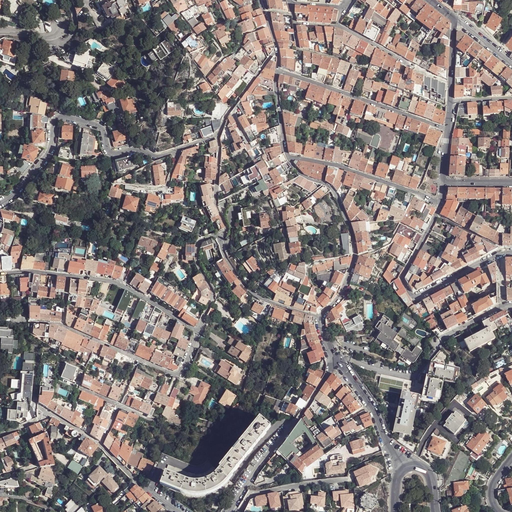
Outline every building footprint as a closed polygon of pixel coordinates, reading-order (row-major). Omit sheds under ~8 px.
[(102,7),(108,18),(111,16),(113,19),(116,17),(117,19),(126,14),(125,13),(127,12),(125,7),(127,6),(127,5),(126,4),(124,1),(126,0),(117,0),(117,3),(114,2),(113,1),(111,2),(108,2),(108,4),(106,3),(105,5),(102,7)] [(378,3),(373,0),(369,0),(366,5),(373,10),(378,3)] [(428,6),(420,0),(419,0),(413,8),(413,9),(412,10),(416,13),(419,16),(428,6)] [(453,8),(446,0),(442,0),(442,2),(452,10),(453,8)] [(176,10),(178,12),(179,12),(186,9),(182,1),(173,5),(176,10)] [(283,12),(282,3),(274,2),(269,1),(270,11),(283,12)] [(290,13),(287,3),(282,3),(283,12),(290,13)] [(380,16),(386,9),(382,6),(378,3),(373,10),(372,11),(375,13),(380,16)] [(400,10),(407,16),(409,13),(411,11),(404,5),(402,8),(400,10)] [(435,12),(428,6),(419,16),(417,19),(425,26),(435,12)] [(238,9),(241,16),(250,13),(249,12),(247,7),(244,8),(244,7),(241,8),(238,9)] [(295,7),(295,14),(306,15),(309,15),(308,9),(307,9),(301,7),(295,7)] [(307,7),(307,9),(308,9),(309,15),(308,23),(316,23),(319,8),(307,7)] [(361,11),(354,7),(350,12),(354,15),(358,16),(361,11)] [(196,18),(198,17),(192,8),(189,10),(195,18),(196,18)] [(316,23),(331,24),(332,22),(332,19),(334,11),(334,10),(319,8),(316,23)] [(229,10),(224,12),(228,21),(230,20),(233,19),(235,19),(231,9),(229,10)] [(260,9),(253,12),(254,17),(255,19),(263,16),(260,9)] [(388,22),(393,14),(392,13),(386,9),(380,16),(388,22)] [(184,18),(187,22),(194,19),(195,18),(189,10),(187,11),(181,14),(184,18)] [(365,19),(371,22),(375,13),(372,11),(370,10),(365,19)] [(390,23),(393,25),(395,23),(402,14),(397,10),(393,14),(388,22),(390,23)] [(162,21),(168,16),(165,12),(159,18),(162,21)] [(207,15),(211,23),(215,20),(211,12),(207,15)] [(425,26),(433,32),(433,31),(435,28),(443,18),(435,12),(425,26)] [(495,12),(494,12),(493,12),(491,16),(487,23),(490,25),(494,27),(495,28),(499,22),(502,17),(500,16),(495,12)] [(250,21),(252,20),(251,18),(250,13),(241,16),(243,23),(250,21)] [(375,13),(371,22),(370,24),(372,26),(374,22),(383,28),(382,30),(385,32),(390,23),(388,22),(380,16),(375,13)] [(407,16),(415,22),(417,19),(414,16),(409,13),(407,16)] [(273,23),(283,24),(283,20),(283,16),(271,14),(273,23)] [(201,17),(206,27),(210,25),(212,24),(211,23),(207,15),(201,17)] [(168,16),(162,21),(167,27),(173,23),(173,22),(171,20),(168,16)] [(266,25),(263,16),(255,19),(253,20),(256,29),(266,25)] [(443,18),(435,28),(439,31),(442,34),(447,29),(450,31),(451,24),(443,18)] [(193,30),(199,26),(194,19),(187,22),(191,27),(193,30)] [(369,25),(364,22),(360,20),(359,22),(357,27),(355,31),(364,36),(369,25)] [(253,30),(250,21),(243,23),(242,23),(241,23),(237,25),(241,34),(244,33),(253,30)] [(355,31),(357,27),(352,24),(348,22),(346,26),(355,31)] [(167,27),(173,34),(175,33),(179,30),(173,23),(167,27)] [(275,32),(284,33),(284,30),(283,24),(273,23),(275,32)] [(379,44),(384,47),(394,27),(394,26),(393,25),(390,23),(385,32),(384,34),(384,35),(379,44)] [(223,24),(217,26),(219,32),(219,33),(221,32),(225,30),(223,24)] [(201,33),(205,31),(201,25),(199,26),(193,30),(196,33),(197,35),(201,33)] [(375,42),(380,31),(372,27),(369,25),(364,36),(375,42)] [(258,31),(261,41),(262,41),(271,38),(267,28),(258,31)] [(325,28),(316,28),(317,35),(318,42),(327,41),(325,28)] [(335,29),(325,28),(327,41),(327,42),(334,43),(335,29)] [(344,32),(335,29),(334,43),(334,47),(342,48),(343,42),(344,32)] [(450,31),(447,29),(442,34),(450,39),(450,31)] [(286,41),(286,33),(284,33),(275,32),(277,40),(286,41)] [(299,41),(308,42),(308,40),(307,34),(298,32),(299,41)] [(352,37),(344,32),(343,42),(348,44),(352,37)] [(466,36),(460,32),(457,33),(457,41),(460,43),(466,36)] [(228,42),(223,33),(222,34),(217,37),(219,41),(221,45),(224,44),(226,43),(228,42)] [(251,45),(256,43),(255,41),(253,35),(252,33),(246,35),(247,36),(249,41),(251,45)] [(187,40),(186,41),(190,46),(199,41),(203,48),(207,46),(204,41),(203,42),(199,37),(195,39),(194,37),(193,35),(188,39),(187,40)] [(387,48),(395,53),(398,44),(400,42),(400,41),(402,37),(398,35),(392,47),(389,45),(387,48)] [(474,42),(466,36),(460,43),(458,46),(457,48),(465,54),(467,51),(474,42)] [(171,42),(167,37),(164,40),(165,41),(159,46),(160,47),(154,52),(153,51),(148,55),(154,63),(158,60),(157,58),(158,57),(161,61),(176,49),(173,45),(174,44),(172,41),(171,42)] [(361,41),(352,37),(348,44),(347,47),(356,51),(361,41)] [(271,38),(262,41),(262,43),(269,57),(274,50),(274,48),(271,38)] [(440,39),(438,46),(442,46),(450,47),(450,41),(440,39)] [(411,45),(411,46),(412,47),(416,49),(418,50),(419,48),(420,45),(413,40),(411,45)] [(5,41),(3,46),(2,53),(1,55),(4,55),(3,60),(9,62),(10,57),(13,58),(17,44),(5,41)] [(189,54),(203,48),(199,41),(190,46),(186,41),(181,44),(184,48),(186,50),(188,51),(188,53),(189,54)] [(251,45),(249,41),(245,45),(244,47),(243,48),(247,53),(248,52),(250,50),(252,48),(251,45)] [(300,48),(309,49),(312,50),(311,42),(308,42),(299,41),(300,48)] [(369,46),(361,41),(356,51),(362,54),(364,56),(369,46)] [(254,53),(262,51),(260,48),(258,42),(256,43),(251,45),(252,48),(254,51),(254,53)] [(483,49),(474,42),(467,51),(475,58),(483,49)] [(395,53),(406,58),(409,51),(409,50),(398,44),(395,53)] [(377,50),(369,46),(364,56),(373,61),(377,50)] [(450,47),(442,46),(442,48),(441,58),(449,59),(450,47)] [(236,56),(234,57),(238,61),(236,63),(238,64),(245,57),(247,59),(247,58),(249,56),(250,56),(247,53),(243,48),(241,50),(235,56),(236,56)] [(465,54),(457,48),(456,48),(456,55),(462,58),(465,54)] [(485,51),(483,49),(475,58),(472,63),(474,65),(478,60),(479,59),(485,51)] [(294,60),(293,51),(292,51),(288,51),(280,50),(282,59),(292,60),(294,60)] [(387,55),(377,50),(373,61),(370,67),(370,68),(379,71),(381,72),(382,68),(383,65),(387,55)] [(406,58),(413,62),(415,58),(416,57),(416,55),(414,54),(413,54),(409,51),(406,58)] [(492,56),(485,51),(479,59),(485,63),(486,64),(492,56)] [(198,52),(191,57),(193,60),(196,64),(199,70),(205,78),(208,74),(210,71),(213,68),(202,56),(203,55),(198,52)] [(73,63),(73,65),(85,69),(86,67),(86,66),(87,61),(89,57),(88,57),(79,54),(76,53),(74,58),(73,63)] [(258,56),(262,65),(268,58),(265,53),(258,56)] [(312,55),(304,53),(304,55),(304,61),(304,64),(312,65),(312,55)] [(95,56),(89,54),(88,57),(89,57),(87,61),(93,63),(94,61),(95,56)] [(312,55),(312,65),(319,66),(320,67),(323,57),(312,55)] [(387,55),(383,65),(389,67),(392,68),(396,69),(398,62),(387,55)] [(500,62),(492,56),(486,64),(484,65),(485,66),(492,71),(500,62)] [(247,71),(253,63),(247,58),(247,59),(245,57),(238,64),(238,65),(240,66),(241,66),(247,71)] [(276,58),(273,57),(264,69),(274,73),(276,62),(276,58)] [(332,60),(323,57),(320,67),(319,69),(328,72),(332,60)] [(229,71),(234,62),(231,60),(228,58),(226,58),(225,59),(227,61),(224,65),(228,70),(229,71)] [(449,59),(441,58),(441,60),(441,62),(438,62),(437,66),(439,67),(442,68),(449,70),(449,59)] [(282,68),(292,71),(292,64),(292,60),(282,59),(282,68)] [(294,73),(303,76),(304,67),(304,64),(304,61),(295,60),(295,64),(294,73)] [(341,62),(332,60),(328,72),(327,73),(327,74),(330,75),(331,72),(337,74),(337,73),(341,62)] [(350,64),(341,61),(341,62),(337,73),(341,74),(346,76),(350,64)] [(115,70),(104,62),(97,72),(108,80),(115,70)] [(224,74),(228,70),(224,65),(222,62),(220,65),(218,66),(219,67),(224,74)] [(507,68),(500,62),(492,71),(500,77),(507,68)] [(255,65),(253,63),(247,71),(248,72),(254,76),(258,71),(253,68),(255,65)] [(474,65),(472,63),(470,65),(469,67),(468,67),(467,69),(470,69),(470,77),(470,79),(473,79),(477,74),(476,72),(479,68),(474,65)] [(232,73),(233,75),(240,66),(238,65),(232,73)] [(435,74),(439,67),(437,66),(433,65),(429,71),(435,74)] [(234,75),(239,79),(243,74),(247,71),(241,66),(239,70),(238,69),(234,75)] [(213,74),(218,81),(222,76),(224,77),(225,75),(224,74),(219,67),(215,71),(213,74)] [(466,79),(466,69),(461,68),(455,68),(455,79),(457,78),(462,78),(464,79),(466,79)] [(511,76),(511,71),(507,68),(500,77),(506,83),(511,76)] [(264,69),(259,75),(261,76),(273,81),(274,73),(264,69)] [(359,73),(351,69),(350,72),(350,73),(344,90),(352,93),(359,73)] [(75,73),(62,70),(60,82),(73,84),(75,73)] [(375,73),(369,71),(367,78),(372,80),(375,73)] [(385,81),(391,83),(394,74),(394,73),(391,72),(389,71),(385,81)] [(479,73),(474,79),(481,79),(491,87),(495,83),(497,81),(493,78),(492,79),(488,76),(483,72),(482,71),(480,74),(479,73)] [(247,86),(254,76),(248,72),(247,74),(241,81),(247,86)] [(213,86),(218,81),(213,74),(213,73),(210,76),(208,79),(213,86)] [(241,81),(247,74),(246,73),(244,75),(243,74),(239,79),(240,80),(241,81)] [(337,73),(337,74),(335,79),(335,80),(333,86),(337,87),(341,74),(337,73)] [(401,80),(402,76),(400,76),(395,74),(394,74),(391,83),(390,86),(398,89),(401,80)] [(424,77),(416,74),(415,84),(415,86),(416,86),(424,87),(424,77)] [(107,83),(116,91),(120,88),(125,83),(116,75),(107,83)] [(225,86),(231,90),(237,83),(240,80),(239,79),(234,75),(233,75),(231,78),(225,86)] [(273,81),(261,76),(260,79),(261,81),(260,83),(273,88),(273,81)] [(279,83),(289,85),(290,78),(280,76),(279,83)] [(445,100),(446,85),(424,77),(424,87),(424,90),(431,93),(438,95),(438,97),(445,100)] [(301,82),(290,78),(289,85),(299,88),(301,82)] [(326,84),(333,86),(335,80),(328,78),(326,84)] [(367,78),(364,86),(365,86),(373,89),(375,82),(375,81),(372,80),(367,78)] [(236,94),(238,96),(247,86),(241,81),(240,80),(237,83),(239,85),(233,92),(234,93),(236,94)] [(400,90),(404,91),(404,89),(406,82),(401,80),(398,89),(400,90)] [(404,89),(414,93),(414,92),(414,88),(415,86),(415,84),(409,81),(407,80),(406,82),(404,89)] [(310,85),(301,82),(299,88),(307,91),(308,91),(310,85)] [(372,89),(380,91),(381,86),(382,85),(375,82),(373,89),(372,89)] [(212,91),(207,83),(200,86),(204,94),(212,91)] [(264,96),(265,96),(266,93),(266,92),(266,90),(262,88),(263,85),(260,84),(251,95),(253,96),(260,96),(264,96)] [(246,93),(249,95),(256,86),(254,86),(252,85),(246,93)] [(319,88),(310,85),(308,91),(307,93),(306,98),(313,101),(319,88)] [(502,87),(502,88),(499,85),(498,85),(496,87),(491,87),(492,94),(492,96),(502,96),(502,87)] [(225,86),(220,93),(219,95),(222,100),(225,96),(228,99),(231,96),(234,93),(233,92),(231,90),(225,86)] [(464,90),(464,86),(455,86),(455,99),(464,98),(464,91),(464,90)] [(326,90),(319,88),(313,101),(326,105),(329,99),(330,100),(332,93),(326,90)] [(99,98),(101,98),(103,97),(105,102),(106,105),(113,102),(114,102),(110,93),(107,95),(106,93),(101,91),(98,93),(97,94),(97,96),(97,97),(99,98)] [(387,94),(380,91),(377,100),(376,101),(384,104),(387,94)] [(384,104),(392,107),(395,96),(396,94),(388,91),(388,92),(387,94),(384,104)] [(97,94),(96,92),(87,96),(92,107),(97,105),(96,102),(100,100),(99,99),(100,99),(102,99),(104,103),(105,102),(103,97),(101,98),(99,98),(97,97),(97,96),(97,94)] [(330,100),(328,104),(336,107),(335,109),(334,109),(332,114),(338,116),(341,106),(343,100),(341,100),(342,96),(332,93),(330,100)] [(237,104),(239,108),(241,106),(248,97),(245,94),(237,104)] [(26,105),(29,106),(28,111),(28,113),(41,115),(43,116),(46,103),(40,102),(36,101),(37,99),(37,98),(27,96),(26,105)] [(399,109),(402,99),(398,97),(395,96),(392,107),(399,109)] [(120,99),(125,115),(130,114),(129,110),(135,108),(133,99),(128,101),(126,97),(125,97),(120,99)] [(353,100),(344,97),(343,100),(341,106),(345,107),(350,109),(353,100)] [(241,106),(239,108),(241,111),(242,111),(249,108),(248,99),(244,103),(244,104),(241,106)] [(399,109),(409,112),(410,107),(412,102),(409,100),(408,100),(402,99),(399,109)] [(416,115),(424,118),(428,105),(428,103),(428,102),(429,101),(426,99),(424,104),(419,102),(417,109),(416,115)] [(291,117),(294,117),(301,100),(298,100),(291,117)] [(409,112),(416,115),(417,109),(419,102),(412,100),(412,102),(410,107),(409,112)] [(355,101),(351,113),(352,114),(362,117),(366,104),(355,101)] [(112,109),(114,116),(120,115),(118,108),(116,107),(113,102),(106,105),(109,110),(112,109)] [(498,107),(498,102),(490,103),(490,107),(490,114),(498,113),(498,109),(498,107)] [(221,111),(221,104),(220,104),(218,104),(215,104),(213,103),(212,115),(221,116),(221,111)] [(478,115),(477,104),(468,105),(468,115),(478,115)] [(369,105),(366,115),(367,115),(395,125),(399,116),(369,105)] [(424,118),(432,121),(436,109),(436,108),(428,105),(424,118)] [(468,115),(468,105),(460,105),(458,117),(468,115)] [(338,117),(342,118),(343,116),(343,114),(344,111),(347,112),(347,111),(344,110),(345,107),(341,106),(338,116),(338,117)] [(167,107),(167,115),(181,115),(180,107),(167,107)] [(246,119),(253,116),(249,108),(242,111),(246,119)] [(444,125),(447,113),(436,109),(432,121),(444,125)] [(96,119),(100,120),(104,114),(99,111),(96,119)] [(256,114),(257,117),(254,118),(251,119),(254,125),(255,125),(257,132),(257,134),(267,130),(265,123),(264,113),(259,114),(256,114)] [(113,133),(116,142),(120,141),(120,143),(126,142),(125,140),(127,139),(121,114),(120,115),(114,116),(118,129),(115,130),(116,132),(113,133)] [(285,125),(294,128),(297,119),(297,118),(294,117),(291,117),(285,115),(283,114),(285,125)] [(367,115),(366,118),(394,128),(395,125),(367,115)] [(41,123),(41,117),(31,116),(31,128),(40,129),(41,123)] [(250,130),(251,130),(250,128),(246,120),(243,116),(238,119),(244,130),(247,128),(248,131),(250,130)] [(408,119),(400,116),(396,127),(405,130),(408,119)] [(343,127),(346,119),(344,119),(342,118),(338,117),(336,124),(343,127)] [(421,123),(408,119),(405,130),(404,130),(418,134),(418,133),(421,123)] [(212,121),(214,133),(220,127),(221,124),(221,120),(212,121)] [(418,133),(427,135),(430,130),(431,127),(421,123),(418,133)] [(347,137),(350,129),(349,129),(346,128),(343,127),(336,124),(335,126),(338,127),(335,132),(339,133),(347,137)] [(287,135),(293,137),(294,131),(294,128),(285,125),(287,135)] [(72,139),(73,127),(63,126),(62,139),(72,139)] [(211,126),(201,130),(201,132),(202,135),(203,136),(203,137),(213,134),(211,126)] [(33,143),(32,132),(43,131),(43,129),(40,129),(31,128),(29,128),(27,128),(29,144),(33,143)] [(230,128),(228,129),(230,135),(234,144),(240,141),(238,137),(233,128),(230,128)] [(255,140),(250,130),(248,131),(245,133),(251,143),(255,140)] [(370,146),(373,138),(362,135),(363,132),(363,131),(359,130),(356,140),(370,146)] [(443,134),(430,130),(427,135),(424,143),(436,147),(437,148),(438,147),(439,144),(443,134)] [(463,134),(463,130),(458,130),(455,130),(453,140),(463,139),(463,134)] [(32,132),(33,143),(35,143),(44,142),(43,132),(43,131),(32,132)] [(93,153),(94,141),(94,140),(93,138),(92,137),(89,137),(89,135),(83,134),(80,154),(86,155),(87,152),(93,153)] [(260,146),(262,150),(263,149),(262,147),(263,147),(257,135),(254,136),(259,145),(260,146)] [(296,144),(296,138),(293,137),(287,135),(288,143),(296,144)] [(378,149),(381,140),(381,138),(380,137),(379,136),(378,135),(376,135),(374,136),(373,136),(373,137),(373,138),(370,146),(378,149)] [(281,155),(278,138),(272,139),(270,140),(272,148),(274,148),(277,157),(281,155)] [(466,146),(467,139),(463,139),(453,140),(451,158),(466,158),(466,146)] [(490,141),(490,139),(487,139),(479,139),(479,149),(483,149),(486,149),(490,149),(490,141)] [(243,146),(240,141),(234,144),(232,144),(236,152),(241,150),(245,149),(243,146)] [(300,156),(302,145),(296,144),(288,143),(290,153),(300,156)] [(241,151),(241,150),(236,152),(232,144),(230,145),(235,153),(241,151)] [(398,146),(392,144),(388,154),(395,156),(398,146)] [(314,159),(316,148),(309,146),(306,146),(304,157),(314,159)] [(35,158),(37,150),(33,149),(30,148),(28,148),(24,147),(23,151),(24,151),(22,158),(27,160),(27,161),(33,163),(34,158),(35,158)] [(58,156),(69,159),(69,158),(70,153),(70,151),(61,148),(60,151),(58,156)] [(222,150),(221,163),(224,162),(225,160),(230,158),(227,148),(222,150)] [(270,162),(277,157),(274,148),(272,148),(265,150),(269,160),(270,162)] [(326,150),(316,148),(314,159),(324,161),(326,150)] [(332,162),(335,151),(326,150),(324,161),(332,162)] [(249,156),(253,162),(255,161),(250,151),(247,152),(249,156)] [(332,162),(342,164),(344,154),(344,153),(338,152),(335,151),(332,162)] [(352,158),(344,154),(342,164),(349,167),(352,158)] [(288,162),(285,155),(282,157),(278,159),(282,165),(283,164),(288,162)] [(349,167),(357,170),(360,162),(361,158),(353,155),(352,158),(349,167)] [(183,165),(184,165),(185,158),(180,156),(177,164),(183,165)] [(130,157),(116,161),(119,172),(119,173),(124,172),(124,171),(128,170),(128,169),(133,167),(130,157)] [(265,184),(270,182),(266,175),(268,174),(266,169),(267,168),(264,163),(261,157),(255,161),(253,162),(255,165),(255,166),(260,174),(263,180),(265,184)] [(281,166),(282,165),(278,159),(277,157),(270,162),(268,163),(272,171),(275,169),(277,168),(281,166)] [(395,157),(393,157),(392,159),(391,164),(397,167),(399,164),(400,160),(395,157)] [(466,158),(451,158),(451,168),(465,167),(466,158)] [(27,170),(30,166),(24,161),(21,165),(27,170)] [(375,176),(385,179),(388,172),(389,168),(385,166),(386,163),(380,161),(375,176)] [(299,162),(297,166),(305,174),(308,163),(299,162)] [(357,170),(365,172),(367,164),(360,162),(357,170)] [(315,165),(308,163),(305,174),(312,177),(315,165)] [(74,167),(62,164),(60,174),(71,177),(74,167)] [(152,166),(155,186),(163,186),(164,186),(162,171),(161,164),(156,165),(152,166)] [(183,165),(177,164),(173,173),(172,175),(178,176),(181,176),(183,167),(183,165)] [(376,168),(367,164),(365,172),(374,175),(376,168)] [(509,175),(509,165),(501,164),(501,171),(501,175),(509,175)] [(23,175),(27,170),(21,165),(17,170),(21,174),(23,175)] [(315,165),(312,177),(317,179),(326,181),(329,168),(315,165)] [(480,174),(480,165),(474,165),(472,165),(472,167),(472,169),(472,171),(472,174),(480,174)] [(247,177),(250,182),(254,180),(255,179),(257,182),(263,180),(260,174),(255,166),(250,169),(249,169),(246,170),(249,176),(247,177)] [(90,167),(81,167),(81,174),(81,177),(90,177),(90,167)] [(465,177),(465,167),(451,168),(450,177),(465,177)] [(216,169),(206,168),(204,179),(205,179),(209,179),(215,180),(216,169)] [(329,168),(326,181),(333,186),(336,176),(333,175),(335,169),(329,168)] [(273,180),(279,177),(275,169),(272,171),(269,173),(272,179),(273,180)] [(392,182),(401,185),(404,176),(404,175),(405,174),(396,171),(394,176),(394,177),(393,180),(392,182)] [(220,176),(219,185),(222,183),(228,180),(226,173),(220,176)] [(333,186),(337,191),(339,188),(342,183),(338,181),(341,174),(338,174),(337,173),(336,176),(333,186)] [(345,179),(343,184),(347,185),(351,186),(351,185),(355,175),(347,173),(346,175),(345,179)] [(351,185),(359,189),(360,188),(362,183),(364,178),(355,175),(351,185)] [(322,186),(315,184),(308,181),(299,176),(295,178),(289,181),(290,183),(293,186),(309,196),(322,186)] [(409,177),(404,176),(401,185),(405,186),(405,185),(407,186),(408,183),(409,183),(409,182),(410,182),(412,178),(410,178),(409,177)] [(72,181),(58,177),(57,182),(55,187),(60,188),(70,190),(72,181)] [(282,181),(279,177),(273,180),(272,181),(273,183),(274,186),(282,181)] [(409,187),(416,190),(417,189),(420,182),(419,181),(419,180),(412,177),(412,178),(410,182),(410,184),(409,186),(409,187)] [(222,183),(227,192),(234,189),(229,179),(228,180),(222,183)] [(263,180),(257,182),(259,186),(255,188),(258,194),(262,191),(266,196),(270,194),(269,191),(267,188),(266,186),(265,184),(263,180)] [(372,187),(362,183),(360,188),(370,192),(372,187)] [(377,183),(374,191),(376,192),(380,193),(383,185),(377,183)] [(206,207),(212,204),(210,199),(213,198),(211,190),(211,184),(209,184),(200,186),(203,197),(202,197),(201,197),(202,202),(204,202),(206,207)] [(383,185),(380,193),(385,195),(388,187),(383,185)] [(112,186),(109,196),(113,198),(119,199),(121,194),(122,190),(119,189),(115,188),(112,186)] [(276,201),(275,199),(283,195),(279,186),(274,188),(269,191),(270,194),(273,199),(273,200),(272,200),(273,200),(274,202),(276,201)] [(319,190),(313,195),(319,200),(325,195),(330,191),(329,190),(326,187),(324,187),(322,188),(320,189),(319,190)] [(397,189),(390,187),(388,192),(390,193),(389,196),(389,197),(393,199),(394,199),(394,197),(397,189)] [(467,198),(468,189),(458,189),(458,196),(458,198),(467,198)] [(486,199),(486,189),(477,189),(468,189),(467,198),(486,199)] [(495,199),(495,189),(486,189),(486,199),(492,199),(495,199)] [(511,205),(511,196),(511,189),(503,189),(503,200),(503,202),(503,205),(511,205)] [(38,200),(51,204),(52,199),(53,195),(41,191),(38,200)] [(376,192),(374,198),(379,200),(382,201),(383,201),(385,195),(380,193),(376,192)] [(415,196),(407,193),(406,197),(405,201),(411,203),(413,198),(414,198),(415,196)] [(157,209),(159,201),(158,201),(159,197),(158,197),(148,194),(145,204),(145,205),(150,207),(157,209)] [(122,207),(122,209),(134,213),(135,210),(138,199),(126,195),(122,207)] [(170,203),(170,200),(169,195),(168,195),(164,196),(161,196),(161,200),(161,201),(161,204),(170,203)] [(343,203),(347,213),(352,204),(353,200),(347,195),(346,197),(343,203)] [(420,212),(425,204),(414,198),(413,198),(411,203),(409,206),(420,212)] [(226,199),(219,203),(219,205),(225,208),(228,202),(226,199)] [(306,210),(311,206),(310,203),(308,199),(302,203),(306,210)] [(323,201),(313,208),(315,215),(323,223),(333,225),(334,225),(330,209),(323,201)] [(406,213),(408,209),(392,201),(391,205),(406,213)] [(455,202),(447,201),(447,203),(445,207),(455,212),(459,203),(455,202)] [(218,215),(213,204),(206,207),(211,218),(218,215)] [(378,215),(371,212),(370,215),(374,217),(372,220),(368,220),(361,213),(352,204),(347,213),(350,221),(351,221),(352,223),(352,224),(365,223),(369,223),(370,223),(375,222),(378,215)] [(371,212),(378,215),(379,211),(381,207),(381,206),(374,204),(372,210),(371,212)] [(394,216),(393,221),(397,221),(401,221),(402,221),(406,214),(406,213),(391,205),(389,210),(389,212),(396,216),(396,217),(394,216)] [(436,210),(428,205),(427,207),(420,219),(425,222),(430,213),(433,215),(436,210)] [(243,227),(252,225),(256,225),(255,215),(253,215),(252,215),(251,211),(250,207),(241,209),(241,212),(238,212),(239,220),(242,219),(243,227)] [(455,212),(445,207),(441,214),(454,221),(458,214),(455,212)] [(462,208),(461,208),(458,214),(454,221),(462,225),(464,222),(469,212),(462,208)] [(54,217),(53,221),(75,228),(77,222),(70,220),(70,221),(68,221),(69,214),(52,209),(51,211),(52,212),(53,214),(54,217)] [(14,214),(0,210),(1,212),(2,215),(3,217),(12,220),(12,218),(14,214)] [(368,220),(370,217),(363,211),(361,213),(368,220)] [(388,214),(379,211),(378,215),(375,222),(378,222),(386,222),(386,220),(388,214)] [(477,217),(469,212),(464,222),(466,223),(468,224),(471,225),(472,226),(477,217)] [(290,219),(291,213),(285,213),(284,213),(283,213),(282,213),(282,214),(282,220),(282,222),(284,221),(290,219)] [(21,216),(14,214),(12,218),(14,219),(13,220),(19,223),(20,220),(21,216)] [(407,226),(412,217),(410,216),(406,214),(402,221),(401,221),(401,222),(407,226)] [(210,218),(211,223),(214,222),(220,219),(218,215),(211,218),(210,218)] [(260,218),(262,227),(267,226),(269,226),(267,216),(266,217),(266,216),(260,218)] [(195,222),(182,217),(180,222),(181,223),(179,228),(191,232),(195,222)] [(485,221),(477,217),(472,226),(470,229),(479,234),(483,225),(485,221)] [(287,239),(296,238),(295,233),(298,233),(297,227),(296,227),(294,218),(293,219),(290,219),(284,221),(287,239)] [(410,227),(417,231),(418,229),(419,228),(421,229),(424,223),(415,218),(410,227)] [(220,219),(214,222),(219,231),(225,227),(220,219)] [(352,224),(355,234),(366,233),(365,223),(352,224),(352,223),(352,224)] [(401,225),(396,233),(400,235),(405,238),(410,229),(401,224),(401,225)] [(467,239),(470,234),(456,227),(455,228),(448,225),(446,228),(442,226),(441,229),(442,230),(454,236),(466,242),(466,241),(467,239)] [(489,228),(483,225),(479,234),(487,238),(491,229),(489,228)] [(497,232),(491,229),(487,238),(493,241),(497,232)] [(422,235),(415,232),(414,233),(410,240),(411,241),(417,244),(422,235)] [(511,246),(511,234),(503,235),(497,232),(493,241),(503,246),(511,246)] [(13,236),(1,233),(0,234),(0,242),(10,246),(13,236)] [(350,254),(349,247),(349,235),(349,233),(341,234),(342,235),(343,243),(344,256),(350,256),(350,254)] [(369,243),(368,233),(366,233),(355,234),(357,244),(369,243)] [(396,243),(404,247),(406,244),(409,245),(411,241),(410,240),(407,239),(405,238),(400,235),(396,243)] [(450,245),(461,251),(463,247),(465,244),(466,242),(454,236),(450,245)] [(24,239),(15,237),(13,244),(12,247),(11,250),(10,253),(10,255),(10,256),(11,263),(17,262),(24,239)] [(147,247),(150,240),(141,237),(141,238),(138,244),(147,247)] [(213,243),(211,239),(205,241),(204,242),(201,244),(199,248),(213,243)] [(473,262),(480,258),(475,248),(472,243),(472,241),(470,239),(469,240),(468,242),(468,243),(467,245),(466,248),(468,253),(473,262)] [(482,240),(480,239),(472,243),(475,248),(483,243),(482,240)] [(147,247),(146,251),(153,253),(156,247),(150,245),(151,240),(150,240),(147,247)] [(498,249),(482,240),(483,243),(488,254),(498,249)] [(0,246),(7,253),(10,253),(11,250),(12,247),(10,246),(0,242),(0,246)] [(159,253),(165,256),(167,252),(166,251),(169,244),(164,243),(162,248),(159,253)] [(274,246),(276,254),(279,253),(286,252),(288,252),(287,243),(274,246)] [(288,245),(290,255),(298,253),(299,253),(297,243),(288,245)] [(359,254),(368,252),(367,247),(371,247),(371,243),(369,243),(357,244),(359,254)] [(488,254),(483,243),(475,248),(480,258),(488,254)] [(398,257),(399,257),(402,252),(403,248),(395,244),(393,247),(392,249),(390,252),(391,253),(394,254),(398,257)] [(194,261),(194,245),(187,245),(186,245),(185,260),(194,261)] [(444,253),(457,259),(460,253),(461,251),(450,245),(449,245),(448,247),(446,249),(444,253)] [(0,246),(0,256),(1,256),(1,262),(1,271),(7,270),(11,270),(11,263),(10,256),(9,256),(8,254),(7,253),(0,246)] [(70,249),(61,249),(60,253),(58,253),(57,258),(70,260),(71,254),(69,254),(70,249)] [(417,258),(426,263),(429,258),(430,256),(426,254),(421,251),(417,258)] [(457,259),(444,253),(441,251),(437,260),(442,263),(443,264),(445,265),(455,271),(462,267),(459,260),(458,260),(457,259)] [(288,259),(286,252),(279,253),(280,261),(288,259)] [(357,265),(372,271),(372,270),(373,269),(375,262),(368,259),(370,253),(364,255),(360,256),(357,265)] [(468,253),(463,255),(464,257),(464,258),(467,264),(473,262),(468,253)] [(44,267),(45,264),(44,264),(40,263),(41,255),(35,255),(35,258),(33,269),(44,270),(44,267)] [(35,258),(23,256),(20,269),(22,269),(24,269),(28,269),(30,269),(33,269),(35,258)] [(254,272),(257,269),(254,266),(257,263),(252,257),(246,262),(254,272)] [(347,258),(334,260),(334,265),(334,270),(346,268),(347,265),(347,263),(349,264),(350,264),(353,257),(351,257),(348,257),(347,258)] [(422,270),(423,271),(427,263),(426,263),(417,258),(413,265),(422,270)] [(437,269),(442,263),(437,260),(433,258),(429,264),(432,266),(437,269)] [(467,264),(464,258),(463,258),(459,260),(462,267),(467,264)] [(69,262),(64,261),(55,259),(53,268),(58,268),(57,272),(58,272),(63,273),(67,273),(69,262)] [(223,275),(230,270),(223,259),(217,262),(216,263),(217,263),(221,271),(223,275)] [(79,261),(79,263),(77,263),(75,274),(77,274),(79,275),(80,271),(83,272),(84,270),(84,264),(85,262),(79,261)] [(90,276),(95,277),(96,273),(97,263),(95,262),(88,261),(87,265),(86,270),(88,271),(91,271),(90,276)] [(392,268),(396,263),(393,261),(387,270),(390,272),(391,271),(392,268)] [(71,262),(69,262),(67,273),(75,274),(77,263),(71,262)] [(250,274),(254,272),(246,262),(243,264),(250,274)] [(318,271),(329,268),(328,266),(327,262),(317,264),(318,271)] [(496,263),(488,267),(492,275),(497,272),(496,262),(496,263)] [(99,274),(103,275),(104,273),(106,265),(97,263),(96,273),(99,274)] [(401,274),(404,268),(396,263),(392,268),(398,272),(401,274)] [(108,265),(107,264),(106,265),(104,273),(108,275),(112,276),(114,266),(108,265)] [(297,272),(306,276),(306,275),(306,273),(305,267),(305,265),(305,264),(299,265),(299,266),(297,265),(297,264),(293,264),(291,270),(297,272)] [(256,266),(263,275),(265,274),(265,273),(258,265),(256,266)] [(372,271),(357,265),(354,274),(360,277),(364,278),(369,280),(370,279),(371,273),(372,271)] [(413,265),(409,271),(416,275),(420,277),(421,277),(423,274),(421,273),(422,270),(413,265)] [(447,275),(455,271),(445,265),(443,266),(439,270),(447,275)] [(119,279),(121,271),(122,269),(114,266),(112,276),(111,279),(114,279),(119,279)] [(437,269),(432,266),(430,269),(428,273),(432,275),(437,269)] [(433,282),(447,275),(439,270),(437,269),(432,275),(430,277),(433,282)] [(230,284),(234,281),(235,283),(238,280),(234,276),(230,270),(223,275),(230,284)] [(298,277),(304,280),(305,278),(306,276),(297,272),(291,270),(290,273),(298,277)] [(390,272),(387,270),(384,276),(390,283),(395,280),(390,273),(390,272)] [(405,278),(410,286),(413,281),(414,279),(416,275),(409,271),(405,278)] [(464,294),(470,292),(469,290),(480,284),(482,288),(490,284),(485,275),(483,275),(480,271),(458,282),(462,290),(464,294)] [(135,288),(138,290),(142,283),(144,281),(145,279),(136,273),(129,284),(135,288)] [(424,286),(433,282),(430,277),(427,278),(424,274),(423,273),(423,274),(421,277),(420,278),(422,281),(424,286)] [(30,274),(29,274),(29,278),(29,282),(32,283),(32,289),(38,289),(39,287),(39,284),(39,283),(40,275),(38,275),(32,274),(30,274)] [(330,283),(334,275),(328,274),(318,276),(319,280),(330,283)] [(343,278),(335,274),(334,275),(330,283),(340,286),(340,285),(343,278)] [(360,277),(354,274),(350,283),(357,285),(359,280),(360,277)] [(40,275),(39,283),(39,284),(39,287),(38,289),(37,298),(41,299),(41,298),(45,298),(48,276),(40,275)] [(230,286),(235,283),(234,281),(230,284),(223,275),(222,275),(230,286)] [(194,279),(198,287),(204,280),(201,276),(194,279)] [(65,278),(57,277),(56,291),(62,292),(62,296),(62,298),(63,299),(66,279),(65,278)] [(29,282),(29,278),(26,278),(21,279),(20,279),(20,288),(29,288),(29,282)] [(74,279),(71,279),(69,293),(77,295),(79,280),(74,279)] [(275,293),(279,286),(269,279),(266,282),(271,287),(269,289),(275,293)] [(403,285),(399,279),(395,280),(390,283),(394,289),(395,289),(398,288),(403,285)] [(87,281),(79,280),(77,295),(85,296),(86,292),(87,286),(88,282),(87,282),(87,281)] [(198,287),(198,288),(201,291),(202,296),(208,299),(210,292),(208,287),(204,280),(198,287)] [(246,293),(248,291),(244,287),(240,282),(239,281),(238,280),(235,283),(230,286),(230,287),(229,287),(232,290),(238,285),(246,293)] [(186,305),(188,302),(156,281),(150,292),(157,297),(172,307),(180,312),(186,305)] [(417,283),(415,288),(418,290),(424,286),(422,281),(419,284),(417,283)] [(294,294),(296,289),(286,285),(287,284),(282,282),(281,282),(279,287),(287,291),(293,293),(294,294)] [(458,282),(451,286),(455,294),(458,292),(462,290),(458,282)] [(143,293),(144,294),(147,290),(148,287),(145,285),(142,283),(138,290),(143,293)] [(336,293),(340,286),(330,283),(330,284),(328,286),(327,288),(336,293)] [(0,284),(0,295),(10,295),(9,291),(7,291),(7,285),(0,284)] [(312,289),(302,284),(302,285),(300,288),(298,293),(300,293),(308,298),(309,295),(312,289)] [(240,299),(246,293),(238,285),(232,290),(231,291),(240,299)] [(407,293),(403,285),(398,288),(401,293),(403,295),(407,293)] [(449,287),(442,291),(446,298),(450,296),(453,294),(449,287)] [(332,300),(337,293),(336,293),(327,288),(326,289),(324,293),(332,300)] [(133,294),(125,290),(117,307),(111,304),(108,310),(123,317),(133,294)] [(442,291),(431,297),(435,304),(438,302),(446,298),(442,291)] [(335,308),(339,315),(340,314),(339,313),(342,310),(340,306),(345,300),(352,300),(355,294),(347,292),(345,298),(335,308)] [(307,302),(308,298),(300,293),(298,297),(307,302)] [(332,300),(324,293),(319,299),(317,301),(324,308),(332,300),(332,301),(332,300)] [(412,301),(407,293),(403,295),(401,296),(407,304),(412,301)] [(460,296),(457,298),(463,308),(466,307),(469,305),(468,302),(464,294),(460,296)] [(316,305),(315,296),(309,295),(308,298),(307,302),(316,305)] [(317,312),(324,308),(317,301),(319,299),(316,295),(315,296),(315,297),(315,296),(316,305),(316,307),(317,312)] [(205,306),(208,299),(202,296),(198,302),(205,306)] [(85,299),(78,297),(76,303),(75,306),(80,308),(82,309),(83,307),(85,299)] [(431,297),(423,301),(427,308),(435,304),(431,297)] [(472,306),(476,315),(493,306),(490,300),(489,297),(482,300),(481,301),(472,306)] [(290,306),(291,304),(286,303),(286,301),(275,298),(274,301),(290,306)] [(93,300),(85,299),(83,307),(90,309),(93,300)] [(100,302),(93,300),(90,309),(90,310),(96,312),(99,305),(100,302)] [(255,303),(251,310),(260,315),(262,312),(267,314),(270,304),(264,302),(261,301),(260,300),(258,304),(255,303)] [(143,313),(147,303),(144,302),(143,303),(139,301),(132,318),(139,320),(143,313)] [(303,310),(305,305),(296,301),(293,307),(303,310)] [(423,301),(414,305),(415,305),(417,310),(418,313),(427,308),(423,301)] [(143,313),(139,320),(142,322),(146,314),(148,315),(151,309),(152,305),(151,304),(147,302),(147,303),(143,313)] [(451,305),(449,305),(452,311),(455,317),(460,314),(458,310),(461,309),(457,302),(451,305)] [(317,312),(316,307),(307,303),(304,310),(316,313),(317,312)] [(96,312),(95,314),(99,315),(100,316),(103,309),(99,305),(96,312)] [(186,305),(180,312),(178,316),(183,319),(187,315),(188,313),(186,311),(189,307),(186,305)] [(50,321),(51,309),(51,307),(41,306),(40,308),(29,307),(29,319),(50,321)] [(216,311),(210,308),(207,315),(212,318),(216,311)] [(339,315),(335,308),(327,317),(326,321),(326,325),(334,322),(338,329),(344,326),(344,325),(339,315)] [(61,323),(62,310),(51,309),(50,321),(56,322),(61,323)] [(285,313),(285,312),(275,309),(272,317),(283,321),(283,318),(285,313)] [(442,319),(448,329),(458,324),(455,317),(452,311),(441,316),(442,319)] [(508,323),(511,329),(511,320),(505,311),(490,319),(492,324),(495,323),(498,329),(508,323)] [(169,316),(164,312),(158,321),(164,324),(169,316)] [(304,325),(306,315),(297,312),(293,323),(303,325),(304,325)] [(76,317),(67,313),(66,322),(68,326),(74,328),(78,319),(78,318),(76,317)] [(460,314),(455,317),(458,324),(467,319),(465,315),(463,313),(460,314)] [(194,327),(198,322),(192,318),(187,315),(183,319),(186,321),(194,327)] [(304,325),(315,327),(313,318),(306,315),(304,325)] [(408,360),(413,363),(415,362),(423,351),(416,347),(421,341),(402,328),(398,334),(386,326),(390,320),(384,316),(375,328),(381,332),(377,338),(389,347),(387,350),(390,352),(394,355),(396,351),(399,347),(404,339),(410,343),(404,351),(401,355),(399,359),(406,363),(408,360)] [(433,332),(439,329),(435,324),(438,322),(436,320),(436,318),(425,324),(428,327),(428,326),(429,326),(430,329),(431,329),(433,332)] [(442,331),(443,332),(448,329),(442,319),(441,320),(440,318),(436,320),(438,322),(435,324),(439,329),(440,331),(442,331)] [(86,322),(78,319),(74,328),(79,330),(82,332),(86,324),(86,322)] [(466,345),(470,352),(495,339),(491,332),(498,329),(495,323),(492,324),(490,319),(487,320),(482,323),(486,330),(464,341),(466,345)] [(142,322),(139,320),(136,329),(139,330),(141,331),(144,333),(148,324),(142,322)] [(344,326),(346,330),(357,326),(354,321),(344,325),(344,326)] [(39,325),(34,324),(33,336),(38,339),(44,339),(44,337),(45,334),(45,332),(45,326),(39,325)] [(94,327),(86,324),(82,332),(87,334),(90,335),(94,327)] [(156,327),(148,324),(144,333),(146,333),(152,336),(156,327)] [(316,333),(315,327),(304,325),(303,325),(305,331),(306,335),(316,333)] [(53,326),(45,326),(45,332),(45,334),(44,337),(51,338),(50,340),(52,341),(53,340),(53,339),(58,327),(53,326)] [(97,328),(94,326),(94,327),(90,335),(96,337),(98,339),(102,330),(97,328)] [(183,330),(175,326),(171,334),(168,342),(174,345),(176,346),(183,330)] [(63,329),(58,327),(53,339),(62,343),(63,340),(67,331),(63,329)] [(164,331),(156,327),(152,336),(160,339),(164,331)] [(184,328),(183,330),(176,346),(182,349),(186,350),(193,332),(189,330),(185,327),(184,328)] [(14,341),(14,333),(8,332),(8,329),(4,329),(4,332),(0,331),(0,339),(2,339),(2,346),(1,346),(1,351),(9,351),(9,352),(13,352),(14,350),(18,350),(19,341),(14,341)] [(107,332),(102,330),(98,339),(105,342),(106,340),(108,336),(106,335),(107,332)] [(72,333),(67,331),(63,340),(65,341),(71,344),(72,341),(75,334),(72,333)] [(164,331),(160,339),(168,343),(168,342),(171,334),(164,331)] [(119,335),(115,333),(111,344),(112,345),(115,346),(118,338),(119,336),(119,335)] [(309,343),(319,341),(316,333),(306,335),(309,343)] [(82,337),(75,334),(72,341),(82,345),(85,338),(82,337)] [(130,341),(119,336),(118,338),(115,346),(121,348),(126,350),(130,341)] [(87,339),(85,338),(82,345),(79,350),(84,352),(86,348),(90,340),(87,339)] [(389,347),(377,338),(373,344),(389,355),(390,352),(387,350),(389,347)] [(139,343),(131,339),(131,340),(130,341),(126,350),(129,352),(129,350),(132,352),(135,353),(139,343)] [(226,344),(230,347),(226,353),(237,360),(238,359),(245,364),(249,358),(248,357),(250,353),(249,353),(245,350),(245,348),(239,344),(239,343),(238,342),(237,343),(229,339),(226,344)] [(92,342),(90,340),(86,348),(91,350),(92,351),(93,350),(96,343),(92,342)] [(65,341),(64,345),(79,352),(79,350),(82,345),(72,341),(71,344),(65,341)] [(100,345),(96,343),(93,350),(96,351),(98,352),(102,346),(100,345)] [(320,344),(312,347),(313,352),(314,355),(319,353),(320,353),(322,352),(320,344)] [(149,349),(140,345),(136,355),(146,359),(150,361),(151,361),(155,351),(149,349)] [(105,347),(103,346),(100,353),(105,355),(108,348),(105,347)] [(111,349),(108,348),(105,355),(104,358),(103,360),(112,364),(114,359),(117,352),(115,351),(111,349)] [(182,359),(185,352),(181,351),(175,348),(173,355),(182,359)] [(418,380),(419,380),(420,378),(421,378),(421,376),(423,376),(424,372),(426,372),(426,369),(431,364),(432,363),(443,350),(442,348),(419,375),(419,377),(418,380)] [(432,363),(453,367),(455,360),(443,350),(432,363)] [(163,354),(155,351),(151,361),(150,361),(155,363),(159,365),(163,355),(163,354)] [(126,356),(117,352),(114,359),(123,363),(123,361),(126,356)] [(314,355),(313,352),(308,353),(312,364),(322,361),(321,357),(316,359),(314,355)] [(34,355),(24,354),(24,360),(26,361),(25,367),(23,367),(23,372),(24,372),(33,373),(34,364),(35,364),(35,362),(34,362),(34,355)] [(164,367),(167,368),(171,359),(163,355),(159,365),(164,367)] [(180,363),(182,359),(173,355),(171,359),(180,363)] [(133,359),(126,356),(123,361),(133,365),(134,363),(133,359)] [(506,366),(508,365),(504,358),(494,363),(498,370),(499,369),(501,368),(506,366)] [(170,370),(174,371),(177,370),(180,363),(171,359),(167,368),(170,370)] [(220,361),(213,372),(235,387),(241,377),(236,373),(237,372),(231,369),(232,368),(220,361)] [(66,364),(61,377),(73,382),(75,377),(73,376),(76,368),(66,364)] [(423,401),(437,404),(438,401),(443,379),(456,382),(456,378),(458,370),(453,369),(434,365),(433,370),(432,377),(428,377),(424,398),(423,401)] [(315,372),(313,375),(317,377),(321,370),(317,368),(315,372)] [(418,397),(424,398),(428,377),(430,370),(426,369),(426,372),(424,372),(423,376),(421,376),(421,378),(420,378),(419,380),(418,380),(417,387),(415,396),(418,397)] [(23,398),(24,372),(23,372),(21,372),(19,392),(11,395),(13,401),(17,400),(23,398)] [(28,397),(29,401),(31,401),(34,373),(33,373),(24,372),(23,398),(28,397)] [(140,375),(152,381),(153,378),(147,376),(144,374),(144,373),(141,372),(140,375)] [(134,375),(130,384),(136,387),(137,384),(140,385),(139,385),(148,390),(148,389),(149,389),(150,386),(152,381),(140,375),(134,373),(134,375)] [(333,374),(326,382),(332,389),(335,391),(342,383),(333,374)] [(308,383),(317,387),(321,379),(317,377),(313,375),(308,383)] [(84,376),(82,385),(90,389),(94,380),(84,376)] [(403,394),(412,396),(413,393),(409,392),(410,386),(411,382),(381,376),(381,377),(404,382),(402,394),(403,394)] [(402,394),(404,382),(381,377),(380,383),(379,390),(402,394)] [(107,380),(105,379),(104,381),(103,384),(112,388),(113,384),(106,381),(107,380)] [(103,384),(94,380),(90,389),(99,393),(103,384)] [(40,404),(46,408),(50,401),(53,396),(54,387),(51,387),(45,386),(45,383),(43,382),(41,397),(39,397),(39,403),(40,404)] [(190,387),(187,394),(193,397),(190,404),(200,408),(210,387),(200,382),(196,390),(190,387)] [(332,389),(326,382),(320,391),(327,396),(332,389)] [(491,388),(494,390),(501,384),(499,382),(491,388)] [(112,388),(103,384),(99,393),(108,397),(112,388)] [(313,392),(315,389),(308,384),(302,394),(305,395),(310,398),(313,392)] [(501,384),(494,390),(495,392),(502,402),(508,398),(503,392),(506,390),(501,384)] [(168,389),(160,386),(157,393),(164,396),(168,389)] [(350,394),(344,387),(342,389),(340,391),(338,394),(336,396),(342,402),(350,394)] [(113,389),(112,388),(108,397),(117,401),(121,392),(119,391),(113,389)] [(179,390),(174,388),(170,395),(170,396),(170,397),(175,399),(179,390)] [(82,391),(79,399),(94,405),(98,398),(82,391)] [(327,396),(320,391),(315,399),(321,404),(325,400),(327,397),(327,396)] [(226,392),(218,404),(228,410),(236,398),(226,392)] [(486,398),(493,407),(496,404),(497,406),(499,406),(500,406),(501,405),(501,404),(502,403),(502,402),(495,392),(486,398)] [(154,401),(166,406),(169,398),(164,396),(157,393),(154,401)] [(486,405),(474,393),(472,395),(474,397),(467,403),(477,414),(481,410),(486,405)] [(348,409),(355,401),(350,394),(342,402),(347,407),(348,409)] [(400,432),(410,434),(415,411),(416,407),(418,397),(412,396),(403,394),(401,405),(400,410),(395,431),(400,432)] [(310,398),(305,395),(297,407),(298,407),(302,409),(310,398)] [(128,398),(124,396),(121,403),(130,407),(133,400),(134,399),(134,398),(129,396),(128,398)] [(29,410),(30,406),(30,404),(29,401),(28,397),(23,398),(17,400),(16,411),(7,410),(6,420),(16,421),(16,417),(18,417),(19,418),(19,419),(20,419),(21,419),(22,419),(22,418),(23,412),(28,412),(29,412),(29,411),(29,410)] [(165,408),(171,410),(171,409),(174,402),(175,399),(170,397),(169,398),(166,406),(165,408)] [(106,402),(98,398),(94,405),(93,408),(99,411),(102,412),(106,402)] [(130,407),(139,411),(141,404),(142,403),(134,399),(133,400),(130,407)] [(437,404),(423,401),(419,400),(417,407),(430,410),(437,404)] [(63,408),(50,401),(46,408),(53,412),(59,416),(63,408)] [(151,416),(155,409),(151,408),(152,406),(143,401),(142,403),(141,404),(139,411),(151,416)] [(361,408),(355,401),(348,409),(352,414),(361,408)] [(115,406),(106,402),(102,412),(111,416),(111,414),(114,409),(115,406)] [(493,407),(496,411),(500,408),(501,408),(503,407),(504,406),(505,405),(504,404),(502,402),(502,403),(501,404),(501,405),(500,406),(499,406),(497,406),(496,404),(493,407)] [(318,409),(312,403),(309,408),(314,414),(318,409)] [(329,410),(330,411),(331,412),(338,406),(335,403),(334,404),(329,410)] [(298,407),(297,407),(290,404),(287,410),(286,412),(294,416),(296,412),(297,409),(298,407)] [(73,414),(73,413),(63,408),(59,416),(70,422),(73,414)] [(162,415),(168,419),(171,410),(165,408),(162,415)] [(171,410),(168,419),(183,425),(185,420),(174,416),(175,411),(171,409),(171,410)] [(314,417),(308,409),(306,413),(304,414),(309,420),(310,419),(314,417)] [(404,434),(411,436),(412,434),(410,434),(400,432),(395,431),(400,410),(398,410),(393,432),(400,433),(404,434)] [(73,414),(70,422),(79,428),(80,428),(84,420),(79,417),(81,414),(75,411),(73,414)] [(412,434),(415,435),(424,413),(417,411),(412,434)] [(109,419),(111,416),(102,412),(99,418),(108,422),(109,419)] [(120,412),(116,421),(123,424),(124,424),(125,423),(128,416),(120,412)] [(134,427),(139,416),(130,412),(128,415),(128,416),(125,423),(134,427)] [(342,412),(335,417),(338,422),(344,418),(345,418),(344,416),(343,414),(342,412)] [(444,426),(454,434),(461,427),(466,420),(455,412),(453,414),(452,414),(448,419),(445,422),(446,422),(444,425),(444,426)] [(52,417),(50,422),(54,424),(58,426),(60,422),(52,417)] [(106,425),(108,422),(99,418),(98,417),(95,424),(105,429),(106,425)] [(365,428),(373,426),(370,417),(366,419),(362,421),(363,423),(364,425),(364,426),(365,428)] [(261,419),(247,435),(257,443),(263,436),(265,434),(271,427),(261,419)] [(299,460),(304,456),(301,453),(294,447),(291,443),(294,441),(306,433),(313,444),(316,448),(319,445),(301,420),(291,434),(290,435),(283,445),(299,460)] [(347,425),(341,428),(346,436),(352,432),(353,432),(350,423),(349,420),(345,422),(347,425)] [(354,435),(366,430),(365,428),(364,426),(362,426),(359,428),(358,425),(356,420),(350,423),(353,432),(354,435)] [(461,427),(464,430),(469,423),(466,420),(461,427)] [(114,424),(112,428),(119,431),(123,424),(116,421),(114,424)] [(41,428),(39,423),(29,427),(33,435),(38,432),(41,431),(40,428),(41,428)] [(105,429),(95,424),(91,431),(90,431),(89,434),(90,435),(99,441),(102,435),(105,429)] [(65,434),(70,438),(72,437),(73,437),(74,438),(76,437),(77,436),(77,435),(80,438),(79,440),(83,442),(78,450),(89,457),(98,446),(86,438),(76,432),(66,426),(64,430),(67,432),(65,434)] [(334,428),(332,426),(324,431),(330,439),(331,440),(334,443),(335,442),(335,441),(334,440),(343,433),(337,426),(334,428)] [(469,455),(476,461),(480,456),(478,454),(489,441),(488,440),(489,439),(489,437),(489,435),(488,434),(482,429),(475,438),(474,436),(467,446),(468,447),(470,448),(473,451),(469,455)] [(317,437),(324,446),(331,440),(330,439),(324,431),(322,432),(317,437)] [(32,439),(29,441),(30,444),(34,443),(35,443),(43,439),(48,462),(43,463),(39,465),(40,467),(40,468),(42,467),(48,466),(54,465),(52,457),(50,445),(48,437),(46,432),(42,434),(39,436),(34,438),(32,439)] [(19,436),(20,438),(15,440),(17,443),(17,445),(19,445),(24,443),(25,441),(23,436),(22,434),(20,433),(18,434),(19,436)] [(15,438),(13,434),(3,438),(7,447),(17,443),(15,440),(15,438)] [(104,444),(111,451),(115,442),(115,441),(112,439),(111,437),(108,435),(104,444)] [(251,451),(257,443),(247,435),(234,452),(244,460),(249,454),(251,451)] [(426,442),(424,447),(428,449),(433,437),(430,435),(426,442)] [(433,437),(428,449),(431,450),(440,454),(442,449),(446,442),(433,437)] [(342,441),(340,438),(335,441),(335,442),(334,443),(336,446),(342,441)] [(361,449),(358,440),(350,443),(353,451),(361,449)] [(115,442),(111,451),(118,458),(119,454),(121,449),(115,442)] [(43,463),(35,443),(34,443),(30,444),(39,465),(43,463)] [(304,456),(316,448),(313,444),(301,453),(304,456)] [(121,449),(119,454),(126,461),(126,460),(130,450),(131,448),(123,445),(122,445),(121,449)] [(283,445),(278,451),(281,454),(286,459),(289,462),(291,463),(301,473),(303,475),(305,471),(306,468),(307,467),(299,460),(283,445)] [(307,467),(325,455),(324,453),(319,445),(316,448),(304,456),(299,460),(307,467)] [(470,457),(463,450),(446,485),(449,484),(451,483),(458,483),(470,457)] [(234,452),(218,470),(228,479),(235,471),(236,469),(244,460),(234,452)] [(342,452),(333,453),(330,457),(331,462),(326,463),(326,466),(324,466),(325,471),(325,474),(345,472),(344,467),(344,462),(342,452)] [(118,458),(123,464),(126,462),(126,461),(119,454),(118,458)] [(138,469),(142,459),(136,456),(132,454),(129,461),(127,464),(138,469)] [(7,473),(12,471),(10,466),(14,465),(11,455),(8,456),(1,459),(2,461),(5,467),(7,473)] [(83,466),(73,459),(68,468),(78,475),(83,466)] [(142,459),(138,469),(149,473),(153,464),(142,459)] [(283,471),(291,463),(289,462),(288,462),(281,469),(283,471)] [(189,473),(169,465),(167,471),(187,479),(189,473)] [(51,498),(54,489),(54,484),(55,475),(55,471),(53,469),(50,474),(42,468),(42,467),(40,468),(40,467),(34,469),(30,481),(41,484),(40,487),(44,489),(45,486),(48,487),(45,495),(49,497),(51,498)] [(96,486),(98,485),(101,481),(111,492),(114,489),(115,490),(118,487),(110,478),(113,475),(110,472),(108,475),(106,477),(104,475),(106,473),(100,467),(94,473),(91,476),(89,478),(96,486)] [(218,470),(214,467),(211,469),(207,472),(203,474),(204,480),(209,478),(213,475),(217,472),(218,470)] [(365,467),(354,473),(360,487),(371,482),(370,480),(372,477),(374,476),(377,470),(371,467),(369,469),(365,467)] [(204,480),(208,492),(213,490),(219,487),(224,483),(228,479),(218,470),(217,472),(213,475),(209,478),(204,480)] [(182,490),(187,479),(167,471),(164,478),(162,483),(171,486),(173,487),(182,490)] [(19,488),(16,478),(0,483),(0,486),(17,488),(19,488)] [(94,491),(99,486),(98,485),(96,486),(89,478),(85,482),(94,491)] [(187,479),(182,490),(183,491),(189,492),(195,493),(201,493),(208,492),(204,480),(202,480),(197,481),(192,480),(187,479)] [(449,484),(447,485),(447,486),(451,486),(451,491),(452,497),(463,495),(467,492),(467,490),(468,489),(467,482),(463,482),(458,483),(451,483),(449,484)] [(132,489),(131,490),(134,493),(136,495),(139,499),(146,493),(137,484),(136,485),(132,489)] [(348,491),(333,493),(333,501),(341,500),(341,508),(353,506),(352,496),(349,497),(348,495),(348,491)] [(324,508),(325,493),(318,492),(317,497),(310,496),(310,504),(316,505),(316,507),(324,508)] [(152,499),(146,493),(139,499),(147,508),(149,507),(155,501),(152,499)] [(279,493),(256,497),(258,506),(267,504),(266,503),(271,502),(272,508),(282,506),(279,493)] [(286,497),(284,497),(285,506),(289,506),(290,511),(302,509),(301,506),(305,505),(303,494),(286,497)] [(375,501),(374,499),(372,497),(370,496),(368,496),(365,497),(364,498),(362,500),(362,503),(362,505),(364,507),(366,508),(368,509),(370,509),(372,507),(374,506),(375,504),(375,501)] [(77,511),(80,509),(82,508),(73,498),(66,506),(68,508),(66,510),(67,511),(77,511)] [(486,501),(485,498),(478,498),(479,507),(487,505),(486,501)] [(99,504),(101,503),(99,499),(90,503),(92,507),(96,505),(98,504),(99,504)] [(145,509),(147,508),(139,499),(136,501),(136,502),(144,510),(145,509)] [(155,501),(149,507),(151,510),(153,511),(155,511),(162,506),(155,501)] [(104,508),(101,503),(99,504),(96,505),(92,507),(94,511),(104,511),(103,509),(104,508)]
